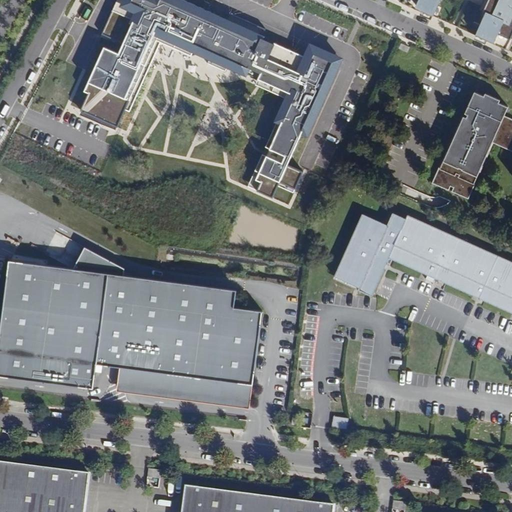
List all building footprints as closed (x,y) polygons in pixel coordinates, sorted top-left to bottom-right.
[(83,85),(72,112),(117,131),(158,33),(285,87),(244,183),(271,195),(343,57),(307,41),(301,52),(186,0),(111,0),(77,82),(83,85)] [(511,28),(511,0),(483,0),(472,27),(506,42),(511,28)] [(409,47),(401,43),(397,52),(405,56),(409,47)] [(511,118),(504,115),(508,106),(499,102),(500,99),(485,93),(484,96),(474,91),(464,114),(467,115),(466,117),(462,115),(431,182),(448,190),(450,186),(453,187),(451,191),(468,199),(493,143),(511,151),(511,118)] [(327,136),(323,147),(334,151),(338,140),(327,136)] [(363,215),(333,279),(372,296),(389,257),(511,312),(511,261),(408,216),(406,220),(393,214),(388,226),(363,215)] [(8,257),(0,309),(0,373),(94,385),(96,363),(120,367),(118,390),(249,406),(260,310),(232,307),(235,289),(125,274),(126,267),(84,247),(74,267),(8,257)] [(322,288),(309,286),(307,299),(320,300),(322,288)] [(304,418),(289,416),(288,426),(298,427),(303,425),(304,418)] [(333,416),(332,427),(348,428),(348,416),(333,416)] [(84,511),(89,474),(0,462),(0,511),(84,511)] [(159,477),(147,476),(145,487),(157,488),(159,477)] [(332,511),(333,506),(185,486),(181,511),(332,511)]
